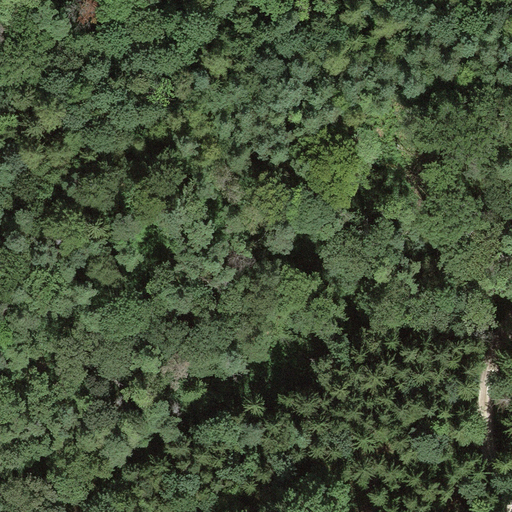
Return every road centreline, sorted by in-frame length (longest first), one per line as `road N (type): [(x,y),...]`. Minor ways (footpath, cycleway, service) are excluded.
road 1 (track): [(511,307),(476,385),(482,441),(507,511)]
road 2 (track): [(0,92),(146,0)]
